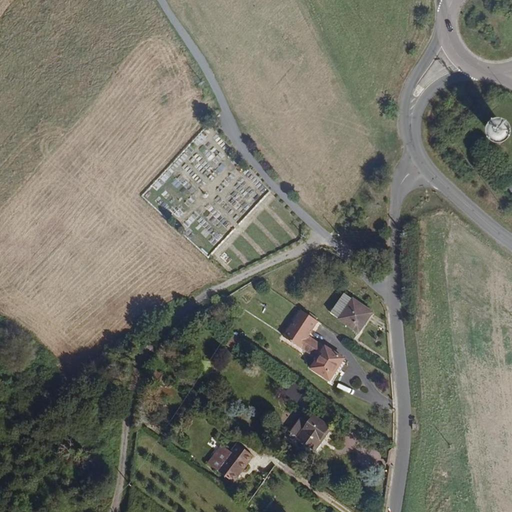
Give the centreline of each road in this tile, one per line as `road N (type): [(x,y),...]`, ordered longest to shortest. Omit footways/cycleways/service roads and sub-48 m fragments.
road 1 (residential): [(113,511),(138,367),(151,345),(207,294),(323,233)]
road 2 (residential): [(323,233),(238,138),(163,0)]
road 3 (unclassified): [(392,298),(404,414),(394,511)]
road 4 (unclassified): [(418,161),(397,194),(392,298)]
road 5 (tertiary): [(445,31),(407,90),(402,110),(412,152)]
road 6 (tertiary): [(511,240),(418,161)]
